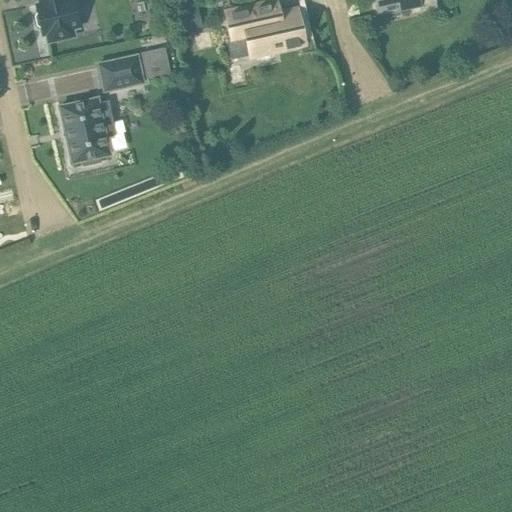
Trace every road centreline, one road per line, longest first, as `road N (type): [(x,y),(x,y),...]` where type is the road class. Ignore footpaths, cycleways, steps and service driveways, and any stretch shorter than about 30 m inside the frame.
road 1 (track): [(0,269),(511,60)]
road 2 (residential): [(0,55),(51,233)]
